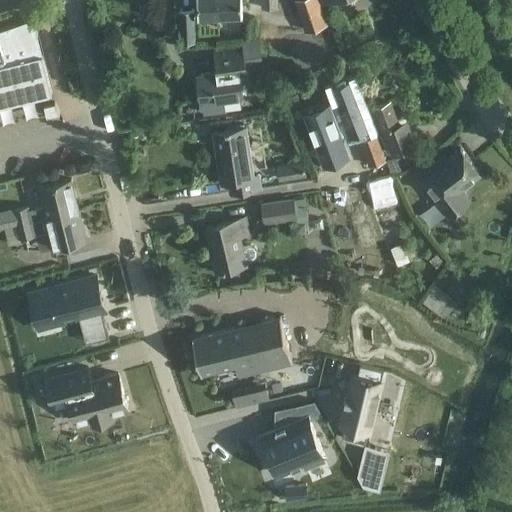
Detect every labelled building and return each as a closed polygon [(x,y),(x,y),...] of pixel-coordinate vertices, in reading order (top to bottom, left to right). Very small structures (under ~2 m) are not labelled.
[(152,0),(139,0),(141,16),(154,15),(152,0)] [(220,18),(219,0),(197,0),(198,19),(220,18)] [(219,0),(220,18),(242,16),(241,0),(219,0)] [(261,0),(262,9),(277,9),(276,0),(261,0)] [(305,31),(326,24),(317,0),(296,0),(295,1),(305,31)] [(180,10),(181,42),(196,41),(194,9),(180,10)] [(342,10),(330,15),(337,33),(350,27),(342,10)] [(0,106),(52,94),(42,55),(41,55),(36,37),(37,37),(36,17),(0,30),(0,106)] [(217,72),(197,74),(201,102),(203,102),(205,114),(225,111),(224,100),(240,98),(243,98),(243,94),(241,80),(247,79),(245,64),(263,62),(260,38),(242,40),(243,48),(240,49),(220,51),(222,65),(216,66),(217,72)] [(368,128),(351,81),(333,88),(351,134),(368,128)] [(297,94),(287,98),(291,107),(300,103),(297,94)] [(374,107),(383,131),(393,155),(417,146),(412,133),(403,136),(390,101),(374,107)] [(55,103),(54,103),(44,105),(47,116),(60,113),(55,103)] [(247,127),(214,132),(221,181),(229,180),(230,192),(260,188),(258,175),(254,175),(247,127)] [(361,141),(370,165),(385,160),(376,135),(361,141)] [(459,152),(425,182),(454,217),(473,199),(466,190),(481,176),(459,152)] [(280,180),(305,176),(303,162),(278,166),(280,180)] [(1,216),(4,227),(16,224),(30,220),(47,216),(78,209),(71,179),(58,183),(57,181),(53,182),(54,184),(40,187),(45,207),(29,210),(28,207),(13,210),(13,213),(1,216)] [(265,222),(295,217),(297,227),(309,225),(305,198),(263,204),(265,222)] [(385,200),(373,205),(388,242),(399,238),(385,200)] [(78,209),(47,216),(55,247),(86,239),(78,209)] [(250,236),(249,233),(245,218),(206,227),(216,271),(245,264),(239,238),(250,236)] [(322,219),(311,220),(313,231),(323,229),(322,219)] [(30,220),(16,224),(19,239),(34,235),(30,220)] [(403,243),(391,247),(398,267),(410,261),(403,243)] [(102,278),(30,298),(40,333),(89,320),(92,332),(113,326),(110,314),(112,313),(102,278)] [(452,296),(434,284),(423,300),(440,312),(452,296)] [(201,373),(223,368),(224,373),(225,373),(229,389),(241,386),(240,382),(245,381),(244,376),(291,365),(280,317),(193,338),(201,373)] [(350,374),(339,419),(345,421),(342,436),(368,442),(371,428),(385,371),(361,365),(358,376),(350,374)] [(87,369),(48,379),(54,404),(71,400),(77,421),(94,416),(95,420),(110,416),(109,412),(126,407),(117,375),(90,382),(87,369)] [(280,429),(251,438),(269,490),(291,482),(299,480),(299,481),(304,479),(329,470),(329,469),(332,468),(315,426),(326,423),(327,422),(317,405),(311,406),(274,411),(274,413),(280,429)] [(68,475),(93,467),(84,438),(59,446),(68,475)] [(386,466),(362,460),(358,475),(363,485),(380,489),(386,466)] [(76,511),(96,511),(179,491),(175,472),(125,485),(121,467),(68,480),(76,511)] [(494,473),(491,486),(505,491),(509,479),(494,473)]
